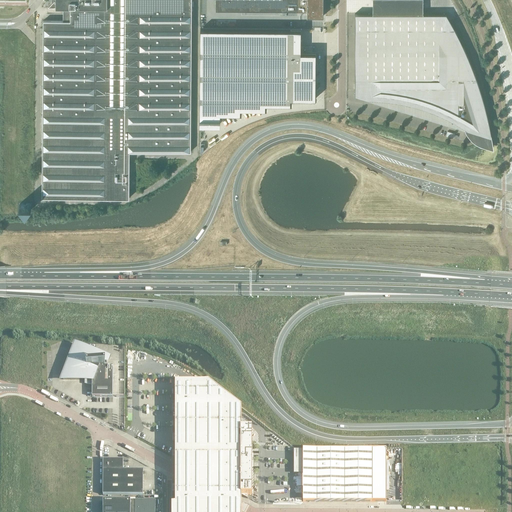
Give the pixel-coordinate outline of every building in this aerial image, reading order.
[(191,115),(191,0),(55,0),(56,1),(55,1),(55,0),(49,6),(49,7),(55,7),(56,7),(70,7),(70,13),(67,13),(67,20),(43,20),(42,197),(42,198),(129,198),(129,151),(165,152),(191,152),(191,115)] [(323,16),(323,0),(216,0),(216,2),(216,5),(216,7),(216,10),(219,10),(222,10),(222,9),(227,9),(232,9),(237,9),(242,9),(248,10),(254,10),(260,10),(266,10),(272,10),(277,10),(278,10),(282,10),(283,10),(285,10),(287,10),(288,10),(290,10),(292,10),(293,10),(298,10),(303,10),(307,10),(307,16),(323,16)] [(373,0),(373,3),(373,7),(373,13),(372,12),(372,13),(372,14),(423,14),(423,13),(422,13),(422,7),(422,3),(421,0),(373,0)] [(480,91),(476,78),(472,67),(467,56),(463,47),(461,46),(461,45),(462,44),(461,43),(461,42),(461,41),(460,41),(460,40),(459,40),(458,39),(459,37),(455,30),(450,21),(446,13),(423,14),(372,14),(355,14),(355,29),(355,95),(379,95),(378,97),(388,98),(397,99),(405,101),(414,103),(422,105),(430,108),(439,111),(447,115),(454,119),(464,122),(464,123),(464,125),(465,126),(465,127),(465,128),(466,129),(466,130),(467,131),(467,132),(468,133),(468,134),(470,136),(470,137),(471,137),(472,138),(472,139),(473,140),(474,141),(475,141),(476,142),(478,143),(479,143),(481,144),(482,145),(492,148),(491,139),(490,131),(489,127),(490,127),(487,117),(484,104),(480,91)] [(301,52),(301,47),(291,47),(291,30),(291,29),(274,29),(200,29),(199,118),(200,118),(200,123),(201,123),(219,123),(220,123),(220,118),(220,113),(234,113),(240,113),(240,108),(265,109),(265,108),(265,103),(290,104),(290,103),(290,99),(315,99),(315,64),(316,64),(316,63),(316,52),(314,52),(314,53),(301,52)] [(55,342),(47,342),(47,390),(55,390),(55,342)] [(123,345),(115,345),(115,423),(123,423),(123,345)] [(81,348),(64,348),(64,399),(81,408),(81,348)] [(106,350),(90,350),(90,413),(106,422),(106,350)] [(241,511),(241,495),(246,495),(247,495),(247,498),(248,499),(248,495),(252,495),(252,428),(244,428),(244,436),(241,435),(241,424),(241,408),(240,406),(225,395),(211,384),(185,383),(175,383),(175,420),(175,458),(175,504),(172,504),(171,511),(241,511)] [(372,491),(372,449),(351,449),(343,449),(320,449),(303,449),(303,474),(303,502),(371,502),(372,502),(372,499),(372,498),(372,492),(372,491)] [(143,495),(143,470),(123,470),(123,460),(103,460),(103,495),(143,495)] [(115,501),(103,501),(103,509),(105,509),(104,511),(155,511),(155,501),(115,501)]
